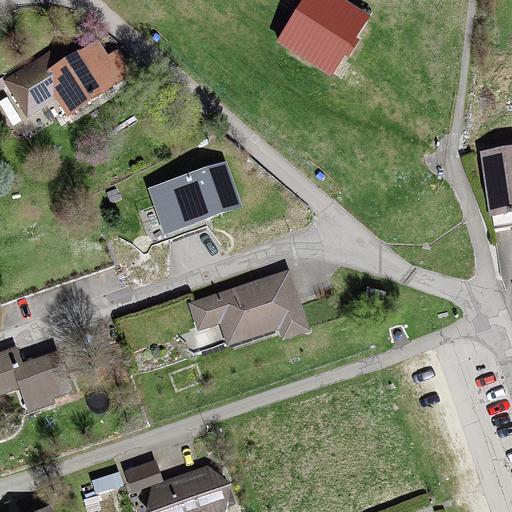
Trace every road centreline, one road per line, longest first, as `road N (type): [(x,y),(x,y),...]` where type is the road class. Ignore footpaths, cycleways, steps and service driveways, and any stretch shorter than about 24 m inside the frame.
road 1 (residential): [(0,491),(494,322)]
road 2 (residential): [(338,223),(0,342)]
road 3 (residential): [(338,223),(81,0)]
road 4 (residential): [(489,308),(383,262),(338,223)]
road 5 (residential): [(452,159),(480,225),(489,308)]
